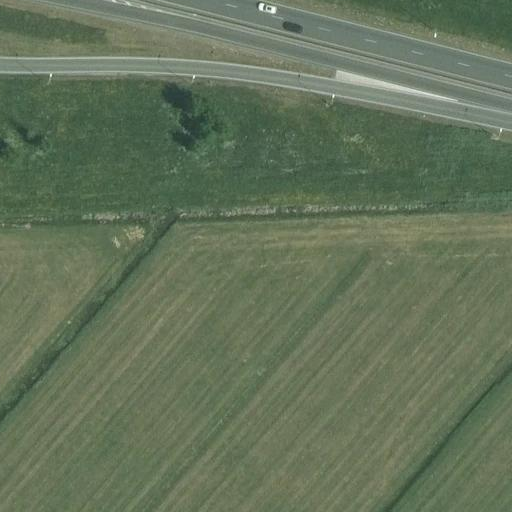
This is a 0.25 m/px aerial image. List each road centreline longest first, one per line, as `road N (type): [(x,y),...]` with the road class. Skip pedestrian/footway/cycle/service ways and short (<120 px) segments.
road 1 (trunk): [(0,65),(171,69),(511,108)]
road 2 (trunk): [(52,0),(511,106)]
road 3 (trunk): [(511,78),(201,0)]
